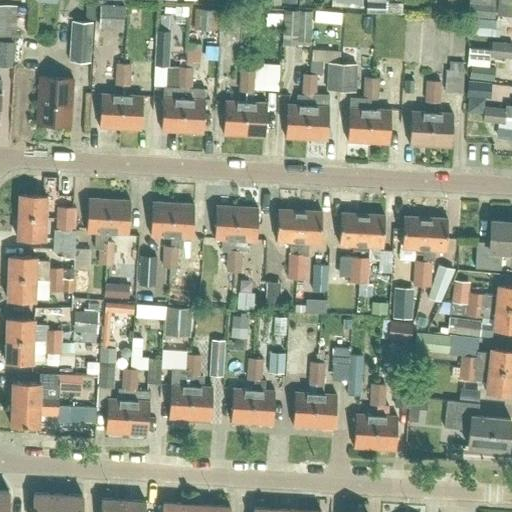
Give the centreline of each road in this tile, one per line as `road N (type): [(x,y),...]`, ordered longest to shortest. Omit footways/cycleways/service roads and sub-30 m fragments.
road 1 (residential): [(0,461),(511,494)]
road 2 (residential): [(511,186),(0,157)]
